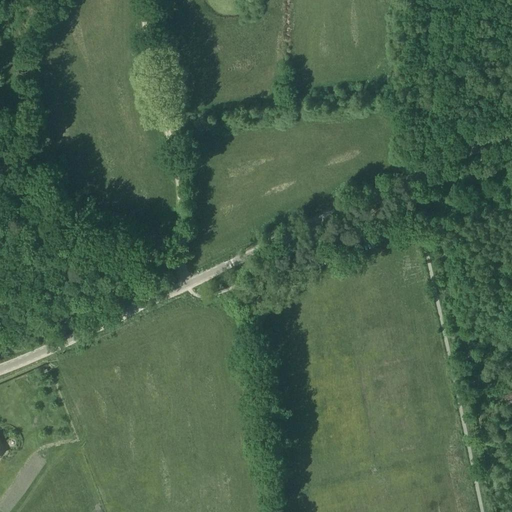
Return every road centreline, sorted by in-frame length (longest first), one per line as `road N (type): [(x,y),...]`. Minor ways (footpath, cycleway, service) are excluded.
road 1 (tertiary): [(511,132),(0,369)]
road 2 (unknown): [(499,511),(434,216),(419,205),(408,209)]
